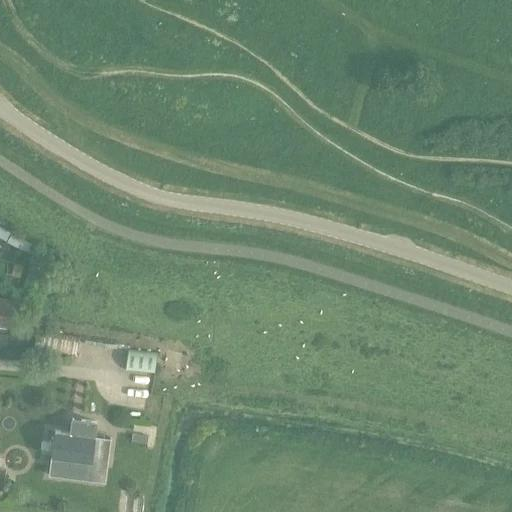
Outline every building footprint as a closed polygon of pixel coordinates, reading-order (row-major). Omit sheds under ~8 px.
[(14,265),(11,275),(19,277),(22,267),(14,265)] [(0,298),(0,334),(11,336),(12,326),(13,326),(17,301),(0,298)] [(37,330),(34,351),(77,358),(80,337),(37,330)] [(129,350),(126,371),(154,374),(157,353),(129,350)] [(94,437),(96,423),(82,421),(80,435),(56,432),(53,457),(92,462),(95,437),(94,437)]
